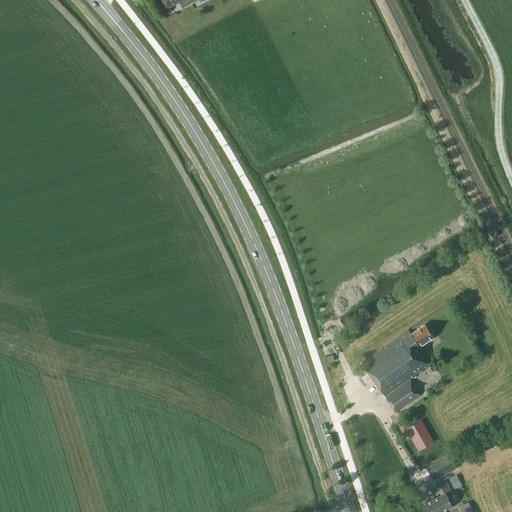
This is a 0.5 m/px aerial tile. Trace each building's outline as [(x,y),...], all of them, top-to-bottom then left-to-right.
[(434,338),(425,325),(411,335),(409,331),(362,364),(395,412),(421,396),(410,380),(430,367),(418,349),(434,338)] [(334,361),(333,355),(326,357),(328,363),(334,361)] [(418,451),(434,442),(421,419),(406,428),(418,451)] [(455,468),(447,453),(425,465),(433,480),(455,468)] [(459,481),(455,473),(448,476),(452,484),(459,481)] [(441,511),(452,505),(445,493),(451,490),(446,481),(436,486),(441,494),(419,506),(422,511),(441,511)]
